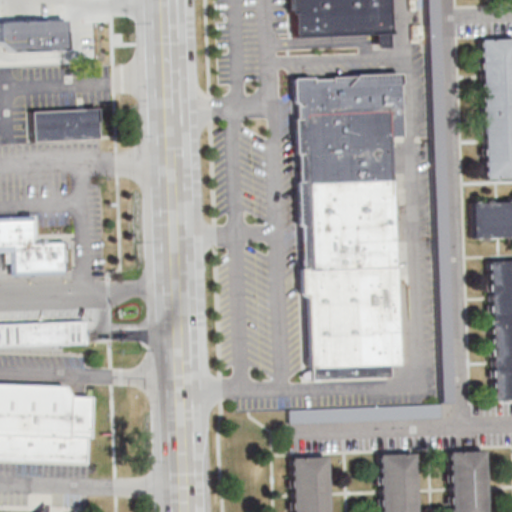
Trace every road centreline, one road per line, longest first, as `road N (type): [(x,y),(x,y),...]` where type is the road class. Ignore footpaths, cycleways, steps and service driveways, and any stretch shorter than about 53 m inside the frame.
road 1 (secondary): [(176,149),(183,364)]
road 2 (secondary): [(183,364),(187,511)]
